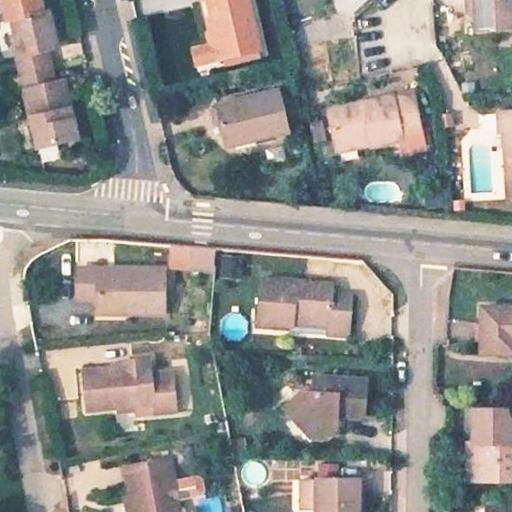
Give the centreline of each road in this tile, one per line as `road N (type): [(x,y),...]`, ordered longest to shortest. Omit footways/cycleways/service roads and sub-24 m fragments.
road 1 (residential): [(511,249),(149,223)]
road 2 (residential): [(149,223),(97,0)]
road 3 (residential): [(149,223),(0,210)]
